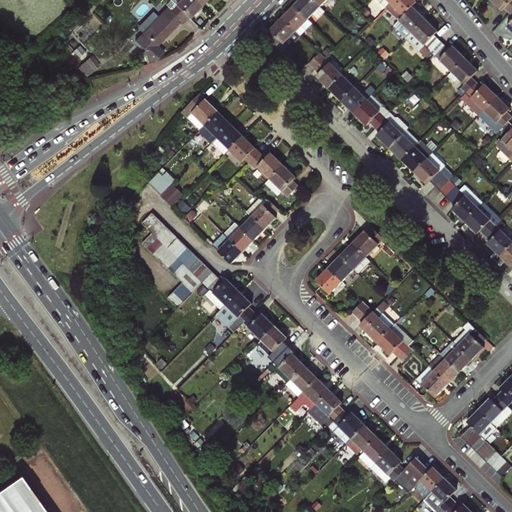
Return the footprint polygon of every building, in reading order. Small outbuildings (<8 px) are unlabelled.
[(174,0),(174,1),(178,6),(192,19),(205,6),(198,0),(174,0)] [(313,0),(301,0),(295,7),(310,21),(322,9),(313,0)] [(313,0),(322,9),(330,0),(313,0)] [(379,0),(388,9),(392,4),(396,0),(379,0)] [(417,0),(396,0),(392,4),(388,9),(401,21),(405,17),(414,8),(420,2),(417,0)] [(511,0),(490,0),(503,12),(506,9),(511,14),(511,12),(511,0)] [(171,8),(156,23),(170,36),(184,22),(187,24),(192,19),(178,6),(174,1),(169,6),(171,8)] [(310,21),(295,7),(284,18),(299,33),(305,38),(315,26),(310,21)] [(405,17),(401,21),(414,34),(428,20),(414,8),(405,17)] [(299,33),(284,18),(266,37),(283,54),(289,48),(287,46),(299,33)] [(414,34),(409,40),(420,51),(426,46),(436,36),(440,32),(428,20),(414,34)] [(156,23),(138,42),(147,51),(144,54),(147,57),(149,65),(157,63),(166,53),(160,47),(170,36),(156,23)] [(431,51),(441,41),(436,36),(426,46),(431,51)] [(446,45),(441,41),(431,51),(436,56),(446,45)] [(451,50),(446,45),(436,56),(454,73),(467,59),(454,47),(451,50)] [(313,61),(319,66),(326,59),(320,53),(313,61)] [(326,59),(319,66),(322,69),(317,75),(331,89),(343,76),(326,59)] [(454,73),(449,78),(455,84),(460,79),(468,87),(464,90),(468,94),(479,84),(475,80),(481,73),(467,59),(454,73)] [(94,62),(88,69),(93,73),(99,67),(94,62)] [(343,76),(331,89),(343,101),(356,88),(343,76)] [(479,84),(468,94),(473,99),(468,104),(480,116),(486,111),(499,97),(488,87),(486,90),(479,84)] [(356,88),(343,101),(356,113),(368,100),(356,88)] [(203,132),(222,112),(203,94),(184,114),(203,132)] [(373,95),(368,100),(356,113),(370,127),(375,122),(379,125),(390,113),(373,95)] [(499,97),(486,111),(498,124),(496,126),(501,131),(511,120),(511,118),(508,114),(511,110),(499,97)] [(220,139),(234,124),(222,112),(203,132),(215,144),(220,139)] [(390,113),(379,125),(383,129),(378,135),(391,148),(404,135),(410,129),(398,116),(396,118),(390,113)] [(246,136),(234,124),(220,139),(232,150),(246,136)] [(410,129),(404,135),(416,146),(422,141),(410,129)] [(511,132),(499,146),(511,159),(511,132)] [(416,146),(404,135),(391,148),(403,160),(416,146)] [(264,153),(246,136),(232,150),(245,163),(249,158),(254,163),(264,153)] [(220,139),(215,144),(227,156),(232,150),(220,139)] [(416,146),(403,160),(416,172),(428,159),(434,153),(422,141),(416,146)] [(270,158),(264,153),(254,163),(260,168),(261,166),(274,179),(286,167),(274,154),(270,158)] [(428,159),(416,172),(428,184),(433,179),(441,171),(428,159)] [(286,167),(274,179),(287,191),(292,196),(301,187),(296,182),(299,179),(286,167)] [(153,182),(166,195),(180,180),(167,168),(153,182)] [(438,184),(446,175),(441,171),(433,179),(438,184)] [(452,181),(446,175),(438,184),(444,190),(452,181)] [(274,179),(269,184),(282,197),(287,191),(274,179)] [(449,195),(457,186),(452,181),(444,190),(449,195)] [(167,195),(178,205),(188,195),(178,184),(167,195)] [(454,200),(462,191),(457,186),(449,195),(454,200)] [(467,196),(459,204),(454,209),(467,222),(480,209),(485,204),(467,186),(462,191),(467,196)] [(467,196),(462,191),(454,200),(459,204),(467,196)] [(273,199),(264,197),(250,210),(256,216),(269,228),(279,217),(275,213),(281,207),(273,199)] [(480,209),(467,222),(481,235),(486,229),(490,233),(497,226),(480,209)] [(151,229),(162,217),(157,212),(146,224),(151,229)] [(269,228),(256,216),(245,228),(257,240),(269,228)] [(167,222),(162,217),(151,229),(155,234),(167,222)] [(172,227),(167,222),(155,234),(161,239),(172,227)] [(247,251),(257,240),(245,228),(239,222),(228,233),(247,251)] [(502,256),(511,246),(511,240),(502,231),(497,226),(490,233),(487,236),(492,241),(490,243),(502,256)] [(511,230),(507,226),(502,231),(511,240),(511,230)] [(177,232),(172,227),(161,239),(166,244),(177,232)] [(182,237),(177,232),(166,244),(171,249),(182,237)] [(247,251),(228,233),(217,244),(236,262),(247,251)] [(151,249),(161,239),(155,234),(146,244),(151,249)] [(388,242),(380,234),(375,241),(369,235),(357,248),(370,260),(388,242)] [(176,254),(187,242),(182,237),(171,249),(176,254)] [(166,244),(161,239),(151,249),(156,254),(166,244)] [(181,258),(192,247),(187,242),(176,254),(181,258)] [(171,249),(166,244),(156,254),(161,259),(171,249)] [(511,246),(502,256),(511,265),(511,246)] [(197,252),(192,247),(181,258),(186,263),(197,252)] [(370,260),(357,248),(346,260),(359,272),(364,277),(375,265),(370,260)] [(176,254),(171,249),(161,259),(166,264),(176,254)] [(202,257),(197,252),(186,263),(191,268),(202,257)] [(181,258),(176,254),(166,264),(171,269),(181,258)] [(207,261),(202,257),(191,268),(195,273),(207,261)] [(176,274),(186,263),(181,258),(171,269),(176,274)] [(359,272),(346,260),(334,272),(347,285),(359,272)] [(212,267),(207,261),(195,273),(197,274),(201,278),(212,267)] [(181,279),(191,268),(186,263),(176,274),(181,279)] [(217,272),(212,267),(201,278),(206,283),(217,272)] [(195,273),(191,268),(181,279),(186,283),(186,284),(197,274),(195,273)] [(211,288),(222,277),(217,272),(206,283),(211,288)] [(335,297),(347,285),(334,272),(322,284),(335,297)] [(186,284),(186,283),(181,288),(192,298),(206,283),(201,278),(197,274),(186,284)] [(227,282),(222,277),(211,288),(216,293),(227,282)] [(239,293),(227,282),(216,293),(213,296),(210,292),(204,299),(220,314),(239,293)] [(192,298),(181,288),(176,293),(187,303),(192,298)] [(187,303),(176,293),(171,298),(182,309),(187,303)] [(239,293),(220,314),(232,326),(228,330),(234,335),(243,325),(254,314),(249,310),(252,306),(239,293)] [(370,307),(365,302),(355,312),(361,317),(370,307)] [(451,304),(448,308),(453,313),(457,310),(451,304)] [(370,307),(361,317),(366,322),(375,312),(370,307)] [(375,312),(366,322),(363,325),(381,342),(397,325),(380,307),(375,312)] [(259,320),(254,314),(243,325),(262,342),(275,329),(262,316),(259,320)] [(488,340),(469,321),(464,327),(467,329),(455,342),(474,360),(486,348),(483,345),(488,340)] [(397,325),(381,342),(395,355),(397,353),(400,357),(410,347),(415,342),(397,325)] [(275,329),(262,342),(274,355),(269,361),(273,366),(284,355),(279,351),(288,341),(275,329)] [(474,360),(455,342),(443,354),(462,372),(474,360)] [(410,347),(400,357),(406,362),(415,352),(410,347)] [(273,366),(271,369),(275,373),(281,367),(294,379),(306,368),(294,356),(291,359),(285,354),(284,355),(273,366)] [(462,372),(443,354),(431,367),(450,385),(462,372)] [(450,385),(431,367),(419,379),(438,398),(450,385)] [(289,385),(301,397),(318,380),(306,368),(294,379),(289,385)] [(504,391),(499,396),(510,407),(511,405),(511,378),(502,389),(504,391)] [(309,405),(313,410),(330,392),(318,380),(301,397),(298,401),(293,406),(299,412),(305,405),(309,405)] [(329,428),(345,412),(340,407),(343,404),(330,392),(313,410),(312,411),(329,428)] [(494,424),(510,407),(499,396),(495,401),(492,399),(481,411),(494,424)] [(499,428),(511,414),(511,408),(510,407),(494,424),(499,428)] [(469,423),(474,427),(479,432),(483,436),(482,437),(486,441),(499,428),(494,424),(481,411),(469,423)] [(345,412),(329,428),(348,445),(366,426),(354,414),(351,417),(345,412)] [(366,426),(348,445),(360,457),(378,438),(366,426)] [(474,427),(464,437),(469,442),(479,432),(474,427)] [(473,447),(482,437),(483,436),(479,432),(469,442),(473,447)] [(473,447),(478,452),(487,442),(486,441),(482,437),(473,447)] [(378,438),(360,457),(372,469),(391,450),(378,438)] [(478,452),(483,457),(493,447),(487,442),(478,452)] [(493,447),(483,457),(489,462),(498,452),(493,447)] [(391,450),(372,469),(388,484),(395,477),(398,480),(407,471),(401,466),(404,463),(391,450)] [(498,452),(489,462),(494,467),(503,457),(498,452)] [(503,457),(494,467),(499,472),(508,462),(504,458),(503,457)] [(398,480),(406,488),(412,494),(419,486),(431,497),(436,492),(448,480),(436,468),(433,472),(419,458),(407,471),(398,480)] [(511,465),(508,462),(499,472),(504,477),(511,468),(511,465)] [(0,511),(47,511),(22,475),(0,490),(0,511)] [(460,491),(448,480),(436,492),(431,497),(443,509),(440,511),(449,511),(459,503),(454,498),(460,491)] [(314,484),(302,496),(305,499),(317,487),(314,484)] [(459,503),(449,511),(473,511),(467,505),(464,508),(459,503)]
